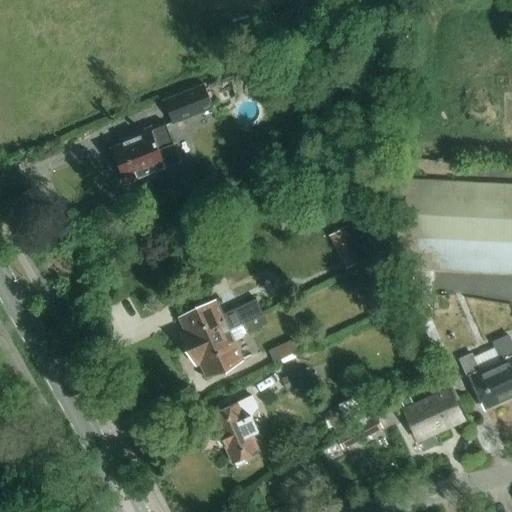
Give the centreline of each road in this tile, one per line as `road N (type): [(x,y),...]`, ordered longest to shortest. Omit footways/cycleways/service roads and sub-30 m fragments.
road 1 (secondary): [(131,511),(0,279)]
road 2 (unclassified): [(332,511),(511,450)]
